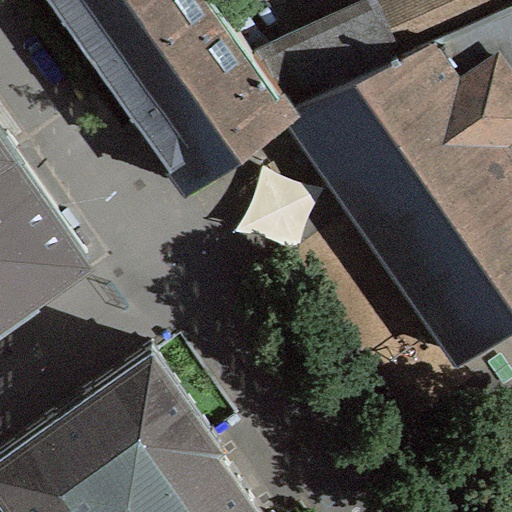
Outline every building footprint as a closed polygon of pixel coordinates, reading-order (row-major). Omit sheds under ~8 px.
[(293,104),(259,56),(243,34),(218,0),(59,0),(187,179),(289,107),(293,104)] [(238,0),(218,0),(243,34),(256,24),(238,0)] [(511,0),(376,0),(377,1),(259,56),(293,104),(511,0)] [(511,0),(293,104),(289,107),(355,201),(460,353),(511,316),(511,0)] [(0,310),(31,289),(29,286),(85,247),(12,143),(15,141),(0,120),(0,310)] [(273,511),(272,510),(269,511),(264,511),(212,436),(217,432),(212,425),(211,426),(155,347),(157,346),(154,342),(152,339),(145,344),(146,346),(93,383),(92,381),(84,386),(86,388),(55,410),(54,408),(47,413),(48,415),(0,448),(0,471),(28,511),(273,511)]
